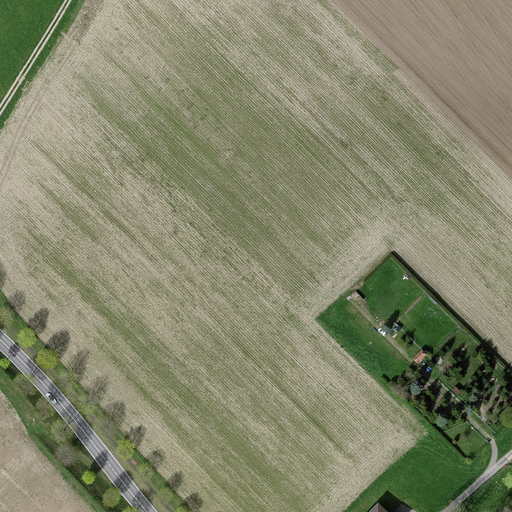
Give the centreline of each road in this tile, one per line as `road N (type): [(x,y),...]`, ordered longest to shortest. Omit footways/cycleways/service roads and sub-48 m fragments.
road 1 (track): [(490,469),(490,440),(349,298)]
road 2 (secondary): [(0,339),(147,511)]
road 3 (track): [(0,110),(67,0)]
